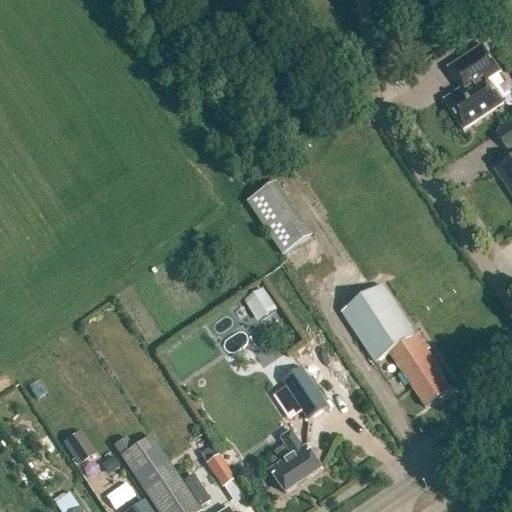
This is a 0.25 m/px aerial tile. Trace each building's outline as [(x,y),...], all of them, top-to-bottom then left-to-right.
[(462,132),(503,105),(487,81),(500,73),(481,45),(446,69),(459,90),(442,101),(462,132)] [(506,151),(511,146),(511,123),(495,135),(506,151)] [(511,195),(511,158),(495,171),(511,195)] [(271,181),(242,201),(278,255),(308,235),(271,181)] [(416,338),(382,288),(342,314),(375,365),(390,355),(426,409),(450,393),(438,374),(440,373),(427,352),(429,350),(420,335),(416,338)] [(308,423),(329,409),(303,369),(282,383),(308,423)] [(79,465),(97,453),(82,431),(64,443),(79,465)] [(305,451),(292,433),(281,440),(286,447),(275,455),(283,466),(272,473),(286,495),(322,471),(307,449),(305,451)] [(157,511),(197,511),(199,511),(150,437),(133,449),(126,439),(114,446),(157,511)] [(221,489),(234,481),(218,457),(206,466),(221,489)] [(114,458),(102,465),(109,477),(121,469),(114,458)] [(200,509),(210,502),(193,477),(183,483),(200,509)] [(152,511),(145,500),(127,511),(152,511)]
